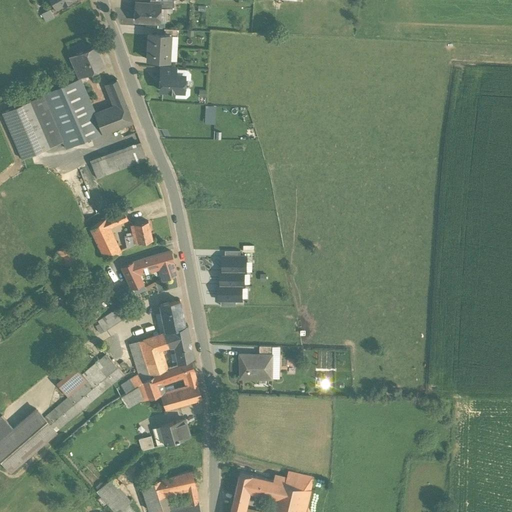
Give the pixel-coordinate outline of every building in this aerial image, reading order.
[(49,0),(56,11),(75,0),(49,0)] [(173,0),(149,0),(150,5),(159,5),(159,9),(173,9),(173,0)] [(150,5),(136,4),(135,21),(158,23),(159,9),(159,5),(150,5)] [(50,11),(42,16),(46,23),(54,19),(50,11)] [(164,35),(149,34),(147,60),(162,60),(169,61),(169,60),(171,36),(171,35),(164,35)] [(95,49),(71,59),(79,77),(103,67),(95,49)] [(175,67),(162,66),(161,74),(162,75),(176,75),(176,67),(175,67)] [(176,75),(162,75),(162,83),(160,83),(160,91),(184,92),(185,75),(176,75)] [(81,81),(30,102),(50,148),(62,143),(65,150),(102,135),(95,116),(86,94),(81,81)] [(125,103),(116,81),(108,84),(117,107),(125,103)] [(30,102),(2,114),(22,160),(50,148),(30,102)] [(117,107),(95,116),(102,135),(132,122),(125,103),(117,107)] [(205,107),(204,122),(214,122),(215,107),(205,107)] [(141,144),(91,165),(96,179),(136,164),(133,158),(144,153),(141,144)] [(144,153),(133,158),(136,164),(146,159),(144,153)] [(123,211),(105,220),(109,228),(127,220),(123,211)] [(105,220),(90,229),(105,260),(120,252),(109,228),(105,220)] [(148,222),(133,225),(135,232),(138,243),(138,244),(152,240),(148,222)] [(135,232),(127,234),(128,237),(124,238),(127,249),(138,243),(135,232)] [(72,271),(81,265),(74,252),(65,258),(72,271)] [(170,252),(158,255),(146,259),(150,271),(162,267),(173,263),(170,252)] [(225,257),(223,257),(223,271),(221,271),(221,285),(219,285),(218,300),(220,300),(236,300),(241,300),(242,286),(244,286),(244,272),(246,272),(246,257),(240,257),(225,257)] [(146,259),(133,264),(138,274),(150,271),(146,259)] [(173,263),(162,267),(164,274),(165,277),(160,279),(162,282),(175,274),(173,263)] [(133,264),(122,269),(135,295),(146,291),(138,274),(133,264)] [(180,301),(159,305),(165,333),(184,326),(180,301)] [(121,306),(97,321),(104,332),(128,316),(121,306)] [(184,326),(165,333),(168,347),(174,345),(178,364),(192,358),(185,326),(184,326)] [(168,347),(165,333),(156,335),(161,349),(168,347)] [(156,335),(139,341),(149,376),(150,375),(153,374),(157,372),(153,358),(163,355),(161,349),(156,335)] [(139,341),(129,344),(141,383),(151,378),(150,375),(149,376),(139,341)] [(272,346),(259,345),(259,354),(272,354),(272,346)] [(335,351),(317,350),(317,369),(335,369),(335,351)] [(106,354),(82,374),(87,380),(68,397),(44,418),(56,432),(123,374),(106,354)] [(259,354),(240,354),(240,378),(272,378),(272,354),(259,354)] [(163,355),(153,358),(157,372),(167,369),(163,355)] [(190,361),(166,370),(169,380),(186,374),(194,371),(193,369),(190,361)] [(82,374),(74,366),(55,382),(68,397),(87,380),(82,374)] [(166,370),(160,372),(163,382),(169,380),(166,370)] [(194,371),(186,374),(189,386),(161,394),(160,394),(165,407),(164,408),(165,409),(201,398),(194,371)] [(160,372),(154,375),(154,378),(157,385),(163,382),(160,372)] [(117,389),(121,395),(141,383),(139,376),(117,389)] [(154,378),(139,384),(145,400),(161,397),(160,394),(157,385),(154,378)] [(145,400),(139,384),(121,395),(129,409),(145,400)] [(13,429),(0,440),(0,459),(10,471),(56,432),(44,418),(36,409),(13,429)] [(2,416),(0,417),(0,440),(13,429),(2,416)] [(184,419),(160,426),(165,443),(189,436),(184,419)] [(160,426),(152,428),(157,446),(165,443),(160,426)] [(151,435),(138,439),(141,450),(154,447),(151,435)] [(158,458),(153,460),(155,470),(161,468),(158,458)] [(164,478),(161,468),(155,470),(158,480),(159,480),(164,478)] [(164,478),(159,480),(163,491),(183,486),(183,488),(186,487),(195,485),(191,470),(190,470),(164,478)] [(314,477),(290,471),(288,477),(286,484),(310,489),(314,477)] [(251,476),(240,473),(234,497),(246,500),(248,490),(251,476)] [(288,477),(274,473),(273,481),(282,483),(286,484),(288,477)] [(269,480),(251,476),(248,490),(266,494),(269,480)] [(131,500),(111,478),(96,491),(114,511),(117,511),(127,503),(131,500)] [(158,480),(147,483),(155,509),(156,511),(160,511),(169,510),(167,504),(163,491),(159,480),(158,480)] [(273,481),(269,480),(266,494),(279,497),(282,483),(273,481)] [(147,483),(141,485),(149,511),(155,509),(147,483)] [(286,484),(282,483),(279,497),(275,511),(309,511),(307,507),(311,490),(310,489),(286,484)] [(195,485),(186,487),(187,494),(196,492),(195,485)] [(196,492),(187,494),(188,498),(189,503),(198,501),(196,492)] [(242,511),(246,500),(234,497),(231,511),(242,511)] [(188,498),(167,504),(169,510),(189,503),(188,498)] [(169,510),(160,511),(200,511),(198,501),(189,503),(169,510)] [(134,511),(127,503),(117,511),(134,511)]
